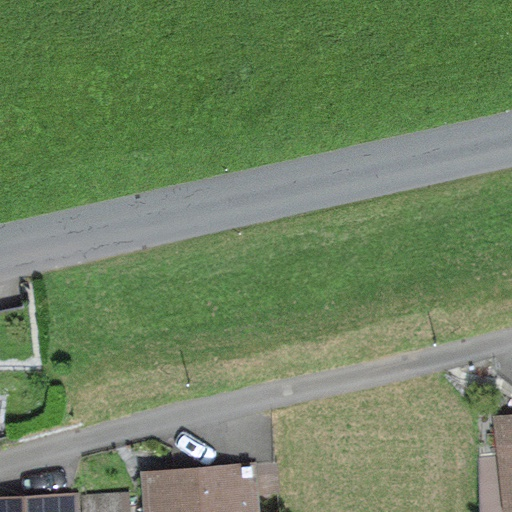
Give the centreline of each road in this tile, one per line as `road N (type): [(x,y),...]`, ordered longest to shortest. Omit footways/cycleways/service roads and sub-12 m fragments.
road 1 (residential): [(0,461),(511,332)]
road 2 (tertiary): [(511,141),(0,255)]
